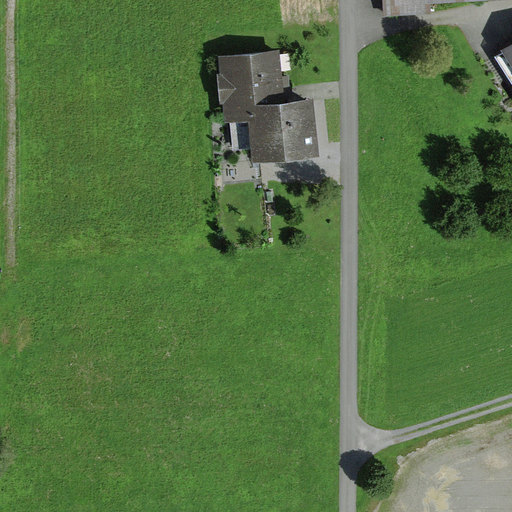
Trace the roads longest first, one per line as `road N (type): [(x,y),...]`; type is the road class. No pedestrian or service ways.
road 1 (track): [(11,0),(12,262),(0,279)]
road 2 (track): [(344,452),(511,399)]
